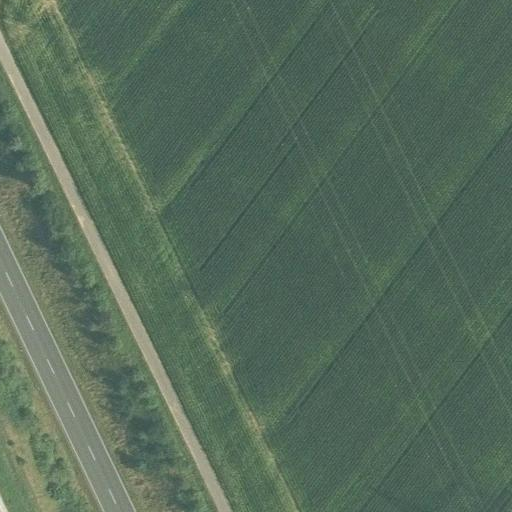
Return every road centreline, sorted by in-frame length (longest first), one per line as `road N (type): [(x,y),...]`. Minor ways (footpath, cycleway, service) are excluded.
road 1 (track): [(0,33),(226,511)]
road 2 (secondary): [(110,511),(0,275)]
